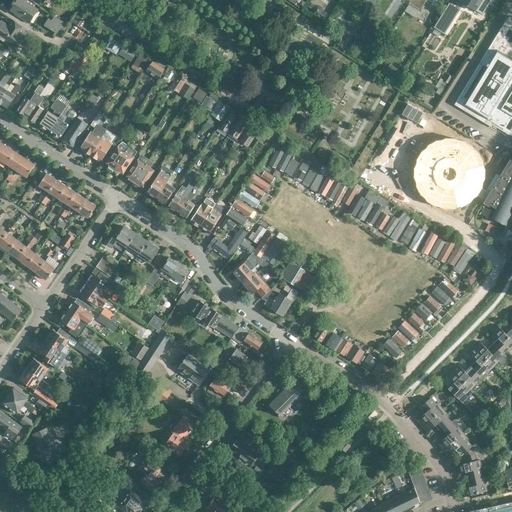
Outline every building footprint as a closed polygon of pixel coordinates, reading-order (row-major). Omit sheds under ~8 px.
[(15,0),(8,10),(29,23),(39,8),(26,0),(25,0),(25,2),(22,0),(15,0)] [(46,9),(49,3),(43,0),(42,0),(40,5),(46,9)] [(427,0),(411,0),(410,4),(421,11),(427,0)] [(459,0),(459,1),(474,11),(481,15),(490,0),(459,0)] [(315,7),(312,4),(309,8),(314,11),(314,14),(318,16),(321,15),(325,18),(327,14),(323,12),(323,8),(319,6),(315,7)] [(444,34),(459,10),(449,4),(434,27),(444,34)] [(511,16),(511,17),(510,17),(509,17),(508,18),(507,18),(506,19),(506,20),(505,21),(454,105),(492,128),(493,126),(510,136),(511,136),(511,16)] [(64,31),(68,25),(63,22),(63,23),(54,17),(52,22),(48,20),(45,26),(57,33),(60,28),(64,31)] [(1,21),(0,22),(0,38),(13,47),(13,46),(15,46),(21,37),(20,36),(25,29),(13,21),(9,27),(1,21)] [(89,45),(78,39),(73,47),(83,53),(89,45)] [(116,43),(112,40),(107,48),(115,53),(116,51),(118,53),(124,44),(118,40),(116,43)] [(348,44),(342,40),(338,47),(344,51),(348,44)] [(141,52),(133,64),(142,69),(149,57),(141,52)] [(55,58),(51,55),(41,70),(45,72),(55,58)] [(69,74),(79,60),(75,57),(73,61),(69,58),(62,69),(65,71),(64,72),(68,75),(69,74)] [(73,78),(85,60),(81,58),(74,69),(73,69),(69,76),(73,78)] [(152,62),(146,72),(158,80),(165,70),(152,62)] [(38,72),(30,66),(24,76),(32,81),(38,72)] [(6,73),(0,82),(0,100),(7,90),(3,88),(11,76),(10,75),(14,69),(11,67),(7,73),(6,73)] [(177,74),(168,68),(163,75),(165,76),(163,78),(169,82),(171,80),(172,81),(177,74)] [(452,76),(446,73),(438,86),(443,90),(452,76)] [(170,88),(178,93),(186,80),(177,75),(170,88)] [(10,93),(7,90),(0,100),(0,103),(7,108),(20,87),(16,84),(10,93)] [(48,84),(44,89),(25,117),(28,118),(29,121),(31,123),(34,122),(35,123),(44,110),(42,109),(43,108),(42,104),(45,99),(48,98),(53,90),(53,87),(48,84)] [(194,90),(185,84),(179,93),(184,96),(185,94),(189,97),(194,90)] [(23,115),(25,117),(44,89),(39,85),(33,94),(34,95),(30,101),(25,97),(16,110),(17,111),(17,113),(20,115),(23,115)] [(207,94),(199,89),(193,98),(201,103),(207,94)] [(91,107),(97,98),(92,95),(87,103),(91,107)] [(212,111),(219,100),(210,95),(208,98),(206,96),(202,104),(212,111)] [(46,130),(49,132),(66,106),(56,99),(51,108),(55,110),(52,114),(48,112),(39,125),(39,126),(40,128),(43,130),(46,130)] [(219,101),(211,115),(221,121),(229,108),(219,101)] [(66,106),(49,132),(52,134),(53,137),(56,139),(58,139),(59,138),(68,125),(67,125),(70,120),(73,119),(76,116),(75,113),(72,111),(69,111),(67,110),(68,108),(68,107),(66,106)] [(216,132),(225,138),(240,114),(232,108),(216,132)] [(99,112),(91,125),(96,128),(93,132),(91,132),(81,148),(85,151),(85,152),(88,154),(89,154),(90,154),(106,130),(98,125),(104,116),(99,112)] [(242,138),(250,127),(253,122),(241,115),(229,133),(237,138),(239,135),(242,138)] [(77,118),(62,140),(72,147),(87,124),(77,118)] [(250,127),(242,138),(240,142),(248,147),(254,137),(252,136),(255,131),(250,127)] [(106,130),(90,154),(91,155),(92,157),(94,158),(96,158),(100,161),(111,145),(110,144),(115,136),(106,130)] [(388,130),(376,152),(381,156),(393,134),(388,130)] [(269,140),(273,143),(277,136),(271,133),(268,137),(269,140)] [(475,145),(459,135),(449,133),(440,134),(426,136),(414,141),(407,148),(403,156),(402,165),(398,179),(398,189),(402,196),(412,209),(417,214),(431,219),(441,222),(448,224),(456,220),(464,214),(470,210),(476,197),(479,194),(487,197),(491,190),(483,179),(489,167),(478,150),(475,145)] [(109,168),(113,171),(129,146),(122,141),(121,143),(121,142),(120,144),(119,144),(118,146),(106,164),(108,166),(109,168)] [(5,146),(0,154),(0,159),(7,164),(15,152),(5,146)] [(129,146),(113,171),(117,174),(120,173),(122,175),(134,157),(136,153),(136,150),(129,146)] [(295,152),(287,148),(276,169),(283,172),(292,155),(293,156),(295,152)] [(275,169),(283,153),(277,150),(269,166),(275,169)] [(15,152),(7,164),(17,170),(25,159),(15,152)] [(129,182),(133,185),(148,161),(141,156),(138,160),(126,178),(129,180),(129,182)] [(373,156),(370,163),(377,167),(380,160),(373,156)] [(294,179),(300,182),(309,166),(310,166),(311,164),(313,161),(307,157),(294,179)] [(511,159),(510,158),(508,161),(491,190),(487,197),(483,204),(489,208),(490,206),(496,209),(491,219),(505,225),(508,218),(511,210),(511,159)] [(25,159),(17,170),(27,177),(35,165),(25,159)] [(149,160),(148,161),(133,185),(137,188),(140,187),(142,188),(154,170),(150,168),(153,162),(149,160)] [(299,164),(292,160),(285,172),(291,176),(299,164)] [(302,184),(308,187),(321,165),(313,161),(311,164),(313,165),(302,184)] [(259,167),(256,173),(272,184),(276,179),(264,172),(265,171),(259,167)] [(156,199),(172,174),(172,173),(167,169),(166,171),(162,168),(161,170),(147,193),(156,199)] [(6,180),(9,183),(15,174),(11,172),(6,180)] [(319,172),(310,187),(312,189),(311,189),(316,192),(317,191),(317,192),(326,177),(319,172)] [(18,177),(15,174),(9,183),(13,185),(18,177)] [(49,192),(56,180),(46,174),(39,185),(49,192)] [(176,177),(172,174),(156,199),(165,205),(175,189),(171,186),(173,181),(176,177)] [(371,175),(365,186),(376,192),(382,181),(371,175)] [(271,187),(254,176),(251,181),(267,192),(271,187)] [(327,177),(318,193),(325,196),(334,180),(327,177)] [(56,180),(49,192),(59,198),(66,187),(56,180)] [(244,188),(260,199),(265,193),(251,184),(252,183),(249,181),(244,188)] [(197,182),(194,188),(177,212),(186,218),(195,205),(190,201),(198,190),(197,190),(201,184),(197,182)] [(353,183),(342,201),(349,205),(357,192),(360,187),(353,183)] [(168,206),(177,212),(194,188),(189,184),(182,196),(177,193),(168,206)] [(331,200),(332,200),(339,187),(333,184),(326,197),(328,198),(328,199),(330,201),(331,200)] [(66,187),(59,198),(68,205),(76,193),(66,187)] [(333,201),(332,204),(337,206),(339,204),(347,190),(341,187),(333,201)] [(244,200),(255,208),(256,206),(257,206),(259,203),(259,202),(242,191),(237,198),(243,202),(244,200)] [(76,193),(68,205),(78,211),(86,200),(76,193)] [(357,195),(348,211),(355,215),(364,199),(357,195)] [(378,199),(371,195),(368,200),(375,205),(378,199)] [(203,204),(202,203),(190,221),(200,228),(209,214),(215,204),(215,203),(215,204),(214,203),(213,200),(210,198),(207,199),(206,198),(203,204)] [(236,199),(231,206),(248,218),(253,210),(236,199)] [(86,200),(78,211),(88,218),(96,206),(86,200)] [(357,217),(363,220),(364,219),(373,206),(365,201),(362,206),(363,207),(358,215),(358,216),(357,217)] [(374,209),(366,222),(372,226),(384,207),(377,203),(373,209),(374,209)] [(209,214),(200,228),(209,234),(219,220),(218,220),(222,214),(213,208),(209,214)] [(233,210),(229,217),(243,226),(246,220),(234,212),(234,211),(233,210)] [(375,228),(380,231),(381,229),(382,229),(391,214),(385,210),(375,228)] [(393,217),(383,233),(388,236),(399,221),(393,217)] [(403,217),(390,237),(396,241),(409,221),(403,217)] [(420,222),(413,218),(400,241),(407,245),(420,222)] [(225,219),(220,227),(225,230),(226,228),(231,231),(235,225),(225,219)] [(266,229),(261,225),(255,234),(252,232),(249,238),(256,243),(266,229)] [(127,247),(136,234),(124,226),(121,231),(117,229),(112,237),(115,239),(112,244),(118,248),(120,248),(123,244),(127,247)] [(66,236),(73,240),(76,235),(69,231),(66,236)] [(253,252),(260,257),(275,235),(269,231),(257,249),(256,249),(253,252)] [(425,234),(419,231),(410,248),(415,251),(425,234)] [(420,251),(427,255),(437,236),(430,232),(427,238),(428,238),(425,244),(424,243),(420,251)] [(8,233),(0,243),(0,244),(9,251),(17,240),(8,233)] [(129,255),(135,259),(147,241),(136,234),(127,247),(123,254),(128,257),(129,255)] [(232,254),(243,238),(238,234),(235,237),(234,237),(227,247),(214,238),(210,243),(214,246),(213,248),(227,257),(230,253),(232,254)] [(276,237),(265,254),(270,258),(277,248),(278,249),(283,242),(276,237)] [(438,259),(444,262),(456,241),(450,237),(438,259)] [(17,240),(9,251),(18,258),(26,247),(17,240)] [(63,240),(60,245),(66,250),(69,245),(63,240)] [(444,244),(437,240),(430,254),(436,258),(444,244)] [(135,259),(142,263),(148,260),(150,262),(159,249),(147,241),(135,259)] [(498,241),(495,247),(501,250),(504,244),(498,241)] [(30,242),(26,247),(18,258),(27,265),(36,254),(30,249),(34,244),(30,242)] [(447,262),(453,266),(466,248),(458,242),(454,249),(455,250),(447,262)] [(103,256),(100,261),(113,270),(117,265),(116,264),(120,258),(114,253),(110,254),(107,258),(103,256)] [(252,253),(249,256),(259,265),(263,260),(252,253)] [(454,269),(460,274),(471,257),(465,253),(454,269)] [(37,272),(45,261),(36,254),(27,265),(37,272)] [(234,272),(243,283),(255,272),(258,269),(259,266),(259,265),(249,256),(244,263),(234,272)] [(162,269),(172,275),(179,264),(169,257),(163,266),(158,263),(147,281),(153,285),(161,273),(160,272),(162,269)] [(465,276),(463,279),(469,283),(471,283),(473,280),(473,277),(476,273),(478,274),(484,266),(474,258),(468,266),(470,267),(464,275),(465,276)] [(267,264),(263,260),(259,265),(264,268),(267,264)] [(45,261),(37,272),(46,280),(55,268),(45,261)] [(113,270),(100,261),(96,267),(110,276),(113,270)] [(313,276),(291,262),(281,277),(303,292),(313,276)] [(190,270),(179,264),(172,275),(181,281),(179,285),(180,286),(172,298),(177,301),(191,281),(185,277),(190,270)] [(95,268),(86,283),(108,298),(114,290),(110,287),(114,281),(95,268)] [(270,289),(255,272),(243,283),(252,293),(256,290),(262,297),(270,289)] [(146,282),(140,279),(131,295),(136,298),(146,282)] [(461,292),(448,279),(443,285),(455,297),(461,292)] [(108,298),(86,283),(79,292),(84,295),(83,297),(97,307),(99,303),(103,306),(108,298)] [(285,316),(298,292),(286,285),(284,290),(289,293),(287,298),(272,289),(262,298),(267,301),(265,304),(269,307),(269,308),(278,313),(278,312),(285,316)] [(453,299),(441,288),(435,293),(448,305),(453,299)] [(0,313),(1,312),(10,301),(0,292),(0,313)] [(193,321),(199,325),(210,307),(198,300),(190,295),(189,297),(184,293),(177,305),(182,308),(182,307),(197,316),(193,321)] [(445,308),(433,296),(427,302),(437,312),(436,314),(438,316),(445,308)] [(10,301),(1,312),(12,321),(21,310),(10,301)] [(73,301),(66,310),(86,324),(92,315),(73,301)] [(162,308),(156,304),(153,308),(159,312),(162,308)] [(433,313),(424,304),(419,310),(427,319),(433,313)] [(205,328),(208,323),(214,327),(215,326),(232,337),(238,327),(222,316),(222,315),(210,307),(199,325),(205,328)] [(86,324),(66,310),(60,320),(69,326),(67,330),(76,336),(79,336),(86,324)] [(423,323),(413,313),(407,319),(418,329),(423,323)] [(114,324),(115,323),(101,314),(98,319),(107,325),(106,328),(115,335),(120,328),(114,324)] [(164,324),(157,320),(153,327),(159,331),(164,324)] [(422,338),(404,321),(399,327),(412,340),(411,341),(415,345),(422,338)] [(329,328),(322,324),(314,337),(321,341),(326,333),(329,328)] [(511,326),(511,325),(504,332),(497,325),(491,331),(498,338),(492,344),(503,354),(508,349),(510,350),(511,347),(511,326)] [(262,341),(239,326),(232,337),(241,344),(244,341),(257,349),(262,341)] [(51,333),(46,340),(61,350),(71,335),(60,328),(57,333),(54,330),(52,333),(51,333)] [(162,330),(152,346),(138,367),(148,373),(171,336),(162,330)] [(405,338),(397,331),(396,332),(394,334),(394,335),(392,337),(393,338),(391,339),(396,343),(397,342),(403,348),(410,340),(406,337),(405,338)] [(342,339),(331,332),(324,343),(335,350),(342,339)] [(180,340),(186,345),(190,339),(183,335),(180,340)] [(86,336),(81,342),(96,353),(100,347),(86,336)] [(350,343),(344,339),(336,351),(338,352),(339,351),(343,354),(345,351),(348,353),(352,346),(350,344),(350,343)] [(390,341),(388,340),(383,345),(396,358),(402,352),(394,345),(396,344),(391,339),(390,341)] [(62,372),(67,376),(68,377),(71,372),(54,360),(61,350),(46,340),(41,347),(42,347),(40,351),(54,360),(50,364),(62,372)] [(76,346),(83,352),(87,355),(91,351),(79,342),(76,346)] [(507,358),(503,354),(492,344),(487,349),(480,342),(474,348),(493,366),(498,361),(501,364),(507,358)] [(363,351),(355,346),(348,357),(356,362),(363,351)] [(243,369),(251,358),(236,348),(234,350),(232,348),(231,349),(228,347),(214,365),(224,373),(233,361),(243,369)] [(476,361),(470,366),(481,377),(486,371),(487,372),(493,366),(474,348),(468,353),(476,361)] [(198,384),(209,369),(189,355),(178,369),(198,384)] [(376,361),(368,356),(361,367),(369,372),(376,361)] [(31,362),(26,369),(41,379),(48,368),(34,359),(32,362),(31,362)] [(387,365),(382,361),(379,365),(377,364),(370,373),(379,380),(382,376),(384,377),(389,369),(385,367),(387,365)] [(483,379),(481,377),(470,366),(465,371),(458,364),(452,370),(471,389),(476,384),(477,385),(483,379)] [(41,379),(26,369),(22,376),(20,380),(36,390),(33,395),(38,399),(47,405),(54,410),(57,405),(39,392),(41,389),(46,392),(50,385),(41,379)] [(100,374),(99,377),(105,381),(110,373),(103,369),(101,372),(100,374)] [(448,389),(458,399),(464,393),(465,395),(471,389),(452,370),(446,376),(454,383),(448,389)] [(223,396),(231,385),(214,372),(211,377),(214,380),(209,386),(223,396)] [(67,376),(65,379),(75,385),(77,383),(68,377),(67,376)] [(95,395),(105,381),(99,377),(89,390),(95,395)] [(304,390),(294,380),(286,388),(270,405),(281,416),(289,409),(287,407),(304,390)] [(151,395),(163,404),(171,393),(159,384),(151,395)] [(13,388),(8,396),(27,408),(32,412),(35,407),(25,401),(28,397),(13,388)] [(27,408),(8,396),(2,404),(17,414),(20,409),(24,412),(27,408)] [(422,426),(426,423),(442,409),(437,402),(435,404),(430,398),(419,407),(424,413),(420,416),(417,420),(422,426)] [(40,407),(38,411),(36,414),(39,417),(43,412),(47,405),(38,399),(35,404),(40,407)] [(342,400),(335,406),(345,416),(352,410),(342,400)] [(47,405),(43,412),(49,416),(54,410),(47,405)] [(442,409),(426,423),(422,426),(427,432),(431,428),(435,426),(440,432),(451,422),(446,416),(448,415),(442,409)] [(6,433),(14,439),(22,427),(0,411),(0,427),(1,428),(2,426),(8,430),(6,433)] [(183,440),(195,423),(184,415),(171,432),(173,434),(165,444),(180,455),(188,444),(183,440)] [(35,423),(25,416),(21,422),(31,429),(35,423)] [(442,450),(446,447),(463,433),(458,427),(459,426),(454,420),(451,422),(440,432),(445,437),(437,444),(442,450)] [(57,460),(65,449),(51,438),(46,429),(33,434),(38,445),(36,449),(40,452),(39,454),(40,454),(38,457),(49,465),(54,458),(57,460)] [(463,433),(446,447),(442,450),(447,456),(455,449),(460,456),(464,453),(468,457),(481,450),(475,443),(472,446),(467,440),(468,439),(463,433)] [(0,444),(10,451),(14,446),(0,436),(0,444)] [(255,452),(259,447),(244,436),(240,441),(237,438),(229,449),(251,465),(259,455),(255,452)] [(455,474),(461,473),(465,472),(467,479),(481,476),(480,468),(482,468),(479,460),(483,459),(481,450),(468,457),(469,462),(453,466),(455,474)] [(291,453),(284,462),(295,469),(301,461),(291,453)] [(159,466),(145,456),(142,460),(143,461),(140,465),(148,471),(139,482),(153,492),(160,482),(156,479),(157,479),(155,477),(158,473),(155,470),(159,466)] [(407,468),(409,475),(421,470),(419,463),(407,468)] [(230,471),(236,475),(239,469),(234,466),(230,471)] [(421,470),(409,475),(412,481),(423,476),(421,470)] [(118,505),(127,511),(128,511),(129,511),(138,511),(141,508),(139,506),(144,500),(130,490),(134,483),(119,472),(103,494),(118,505)] [(412,481),(414,487),(426,482),(423,476),(412,481)] [(481,476),(467,479),(469,486),(464,488),(459,489),(461,497),(471,495),(487,491),(485,483),(483,483),(481,476)] [(414,487),(414,488),(416,493),(428,488),(426,482),(414,487)] [(416,493),(414,488),(399,496),(406,511),(410,509),(409,507),(419,502),(420,502),(418,499),(416,493)] [(430,494),(428,488),(416,493),(418,499),(430,494)] [(420,502),(419,502),(420,504),(432,500),(430,494),(418,499),(420,502)] [(224,511),(229,505),(214,496),(206,509),(207,510),(207,509),(209,510),(207,511),(224,511)] [(404,511),(406,511),(399,496),(383,503),(388,511),(397,511),(401,511),(404,511)] [(388,511),(383,503),(370,511),(388,511)]
